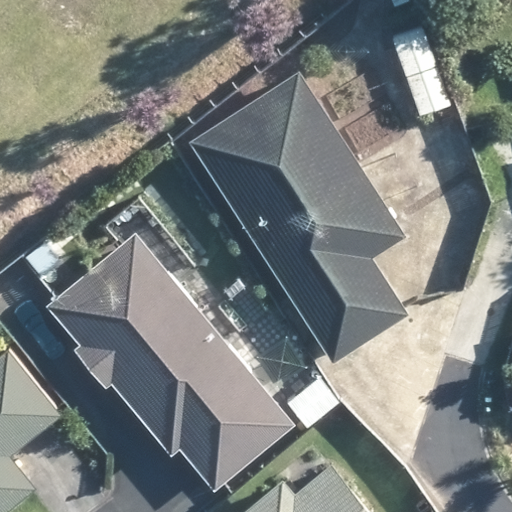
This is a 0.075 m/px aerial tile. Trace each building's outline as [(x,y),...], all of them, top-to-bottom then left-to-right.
[(402,232),(360,167),(295,67),(187,137),(292,299),(328,356),(404,309),(368,253),(384,243),(396,236),(402,232)] [(205,480),(210,486),(289,422),(132,227),(130,230),(125,224),(114,231),(119,237),(43,299),(74,338),(70,341),(102,381),(108,377),(167,449),(175,442),(205,480)] [(235,300),(257,334),(284,317),(263,282),(235,300)] [(5,451),(54,410),(1,346),(0,346),(0,508),(31,484),(5,451)] [(373,511),(329,458),(289,491),(276,476),(233,511),(373,511)]
